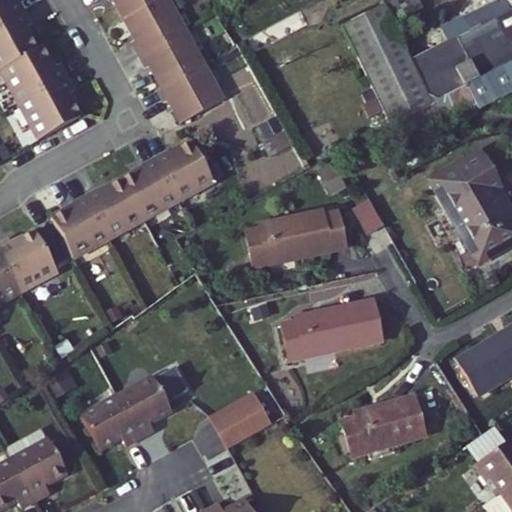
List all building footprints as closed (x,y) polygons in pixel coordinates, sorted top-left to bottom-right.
[(0,0),(0,34),(22,23),(15,10),(10,13),(3,0),(0,0)] [(170,0),(112,0),(115,4),(119,1),(130,21),(170,0)] [(195,32),(176,0),(170,0),(130,21),(142,43),(137,46),(144,59),(195,32)] [(372,0),(327,0),(338,19),(372,0)] [(511,14),(511,11),(508,3),(511,1),(510,0),(486,0),(456,15),(467,37),(496,22),(511,14)] [(372,84),(415,62),(384,4),(341,25),(372,84)] [(511,14),(496,22),(503,36),(511,31),(511,14)] [(0,79),(36,61),(24,38),(30,35),(22,23),(0,34),(0,79)] [(214,68),(195,32),(144,59),(152,73),(156,71),(167,91),(214,68)] [(0,82),(18,115),(66,90),(57,76),(53,79),(42,58),(36,61),(0,79),(0,82)] [(438,105),(415,62),(372,84),(395,127),(438,105)] [(407,150),(511,96),(511,65),(438,105),(395,127),(407,150)] [(187,128),(233,103),(214,68),(167,91),(168,93),(163,96),(171,109),(176,106),(187,128)] [(78,127),(67,107),(73,103),(66,90),(18,115),(38,149),(78,127)] [(221,195),(199,153),(175,166),(173,161),(159,168),(184,215),(221,195)] [(511,256),(511,215),(479,161),(432,190),(482,274),(511,256)] [(184,215),(159,168),(146,175),(148,179),(126,191),(149,233),(184,215)] [(149,233),(126,191),(105,202),(103,198),(89,205),(114,252),(149,233)] [(114,252),(89,205),(74,213),(77,217),(100,258),(114,252)] [(377,229),(362,205),(347,214),(362,238),(377,229)] [(341,252),(334,217),(321,220),(320,214),(254,227),(256,233),(242,235),(249,271),(266,268),(265,265),(291,260),(291,262),(341,252)] [(100,258),(77,217),(55,228),(78,271),(100,258)] [(72,269),(55,237),(39,245),(56,277),(72,269)] [(56,277),(39,245),(38,242),(16,253),(13,247),(0,253),(0,255),(24,302),(60,284),(56,277)] [(0,314),(24,302),(0,255),(0,314)] [(329,312),(302,317),(303,324),(288,327),(296,364),(313,361),(312,357),(337,352),(337,356),(372,349),(364,306),(337,311),(337,315),(330,316),(329,312)] [(511,344),(503,350),(505,353),(498,357),(496,354),(462,374),(485,413),(511,396),(511,344)] [(173,368),(155,378),(170,404),(187,394),(173,368)] [(167,409),(149,378),(114,397),(136,440),(150,432),(145,422),(167,409)] [(136,440),(114,397),(76,418),(94,450),(115,438),(121,448),(136,440)] [(243,397),(202,420),(219,452),(235,444),(261,430),(243,397)] [(375,408),(348,412),(348,417),(334,418),(338,458),(355,457),(355,452),(378,450),(379,453),(415,449),(409,404),(383,407),(383,412),(376,412),(375,408)] [(511,434),(511,432),(470,456),(489,488),(496,484),(511,510),(511,434)] [(62,472),(44,439),(9,458),(9,459),(31,499),(45,492),(40,483),(62,472)] [(31,499),(9,459),(9,458),(0,462),(0,504),(10,499),(14,508),(31,499)] [(247,511),(243,502),(222,511),(219,511),(216,504),(200,511),(247,511)]
